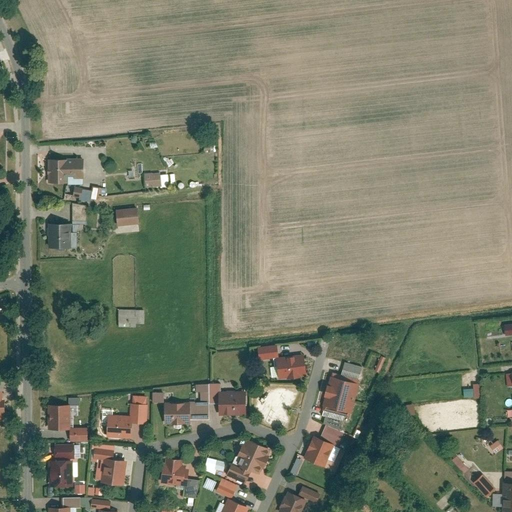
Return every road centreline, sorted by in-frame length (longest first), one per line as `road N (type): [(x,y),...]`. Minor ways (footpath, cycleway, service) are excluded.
road 1 (residential): [(24,278),(24,142),(14,62),(0,30)]
road 2 (residential): [(28,511),(24,278)]
road 3 (residential): [(292,444),(240,425),(147,448),(133,511)]
